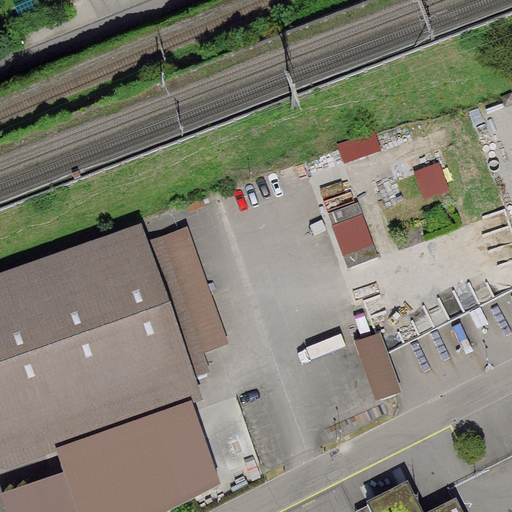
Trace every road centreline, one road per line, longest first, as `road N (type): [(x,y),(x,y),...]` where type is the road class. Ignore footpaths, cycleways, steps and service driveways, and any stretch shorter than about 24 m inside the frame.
road 1 (residential): [(511,376),(239,511)]
road 2 (residential): [(164,0),(0,67)]
